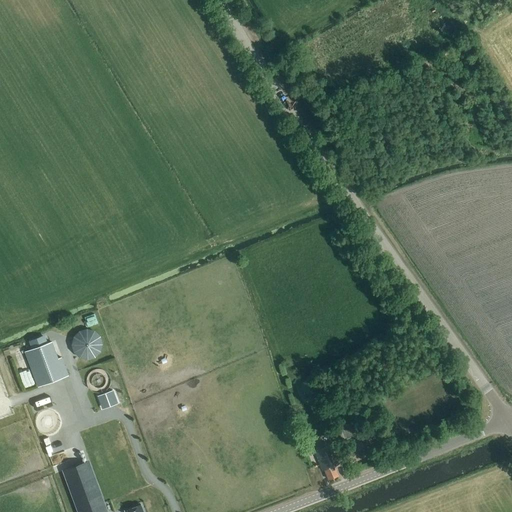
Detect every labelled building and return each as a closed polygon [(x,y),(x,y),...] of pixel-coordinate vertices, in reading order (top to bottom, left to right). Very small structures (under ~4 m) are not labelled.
[(473,85),(483,79),(479,72),(469,78),(473,85)] [(73,335),(81,360),(107,351),(99,326),(73,335)] [(25,352),(38,387),(61,378),(48,343),(25,352)] [(344,444),(359,439),(352,422),(337,427),(344,444)] [(334,466),(341,463),(331,442),(313,450),(322,471),(324,470),(328,479),(338,475),(334,466)] [(107,511),(90,461),(63,470),(77,511),(107,511)]
